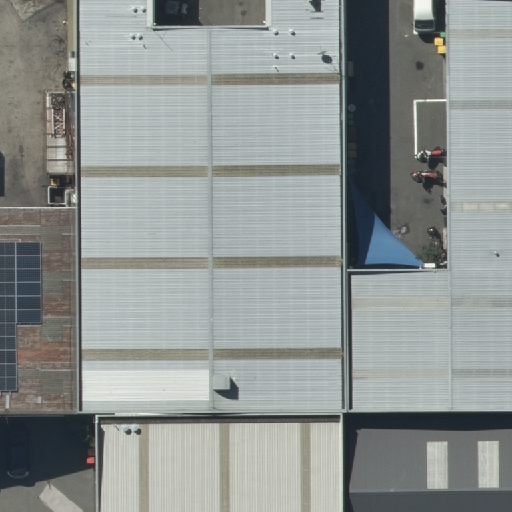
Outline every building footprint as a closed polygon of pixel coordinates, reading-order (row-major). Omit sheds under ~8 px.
[(73,0),(76,390),(347,389),(344,0),(262,0),(262,15),(147,16),(146,0),(73,0)] [(511,0),(449,0),(450,259),(355,259),(356,393),(511,391),(511,0)] [(58,187),(0,187),(0,387),(59,387),(58,187)] [(336,511),(336,400),(90,401),(90,511),(336,511)] [(511,511),(511,407),(351,408),(351,511),(511,511)]
